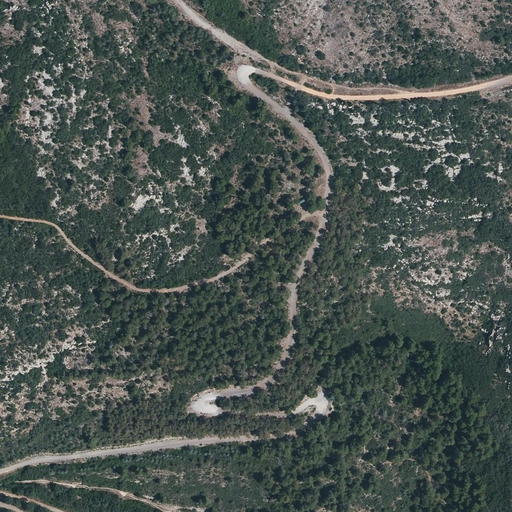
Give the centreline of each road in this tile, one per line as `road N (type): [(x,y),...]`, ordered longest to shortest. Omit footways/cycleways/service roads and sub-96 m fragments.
road 1 (track): [(511,77),(456,92),(330,97),(242,72),(307,138),(328,177),(281,360)]
road 2 (track): [(0,216),(53,223),(72,246),(135,288),(171,290),(219,277),(297,214),(323,216)]
road 3 (track): [(212,395),(206,406),(223,412),(287,413),(310,399),(318,409),(303,427),(276,437),(193,440)]
road 4 (track): [(0,472),(41,459),(193,440)]
